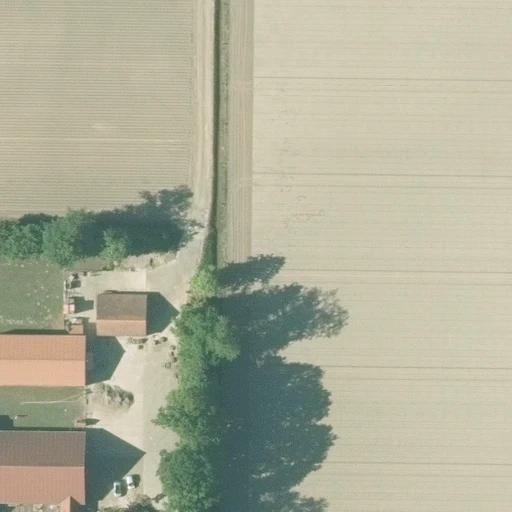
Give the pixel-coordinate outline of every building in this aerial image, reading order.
[(0,336),(65,333),(62,284),(0,287),(0,336)] [(146,339),(146,298),(96,297),(96,339),(146,339)] [(85,339),(82,339),(82,328),(69,328),(69,339),(0,338),(0,387),(85,388),(85,339)] [(87,414),(87,463),(109,463),(108,414),(87,414)] [(0,504),(59,505),(58,511),(79,511),(79,506),(83,506),(84,436),(0,435),(0,504)]
